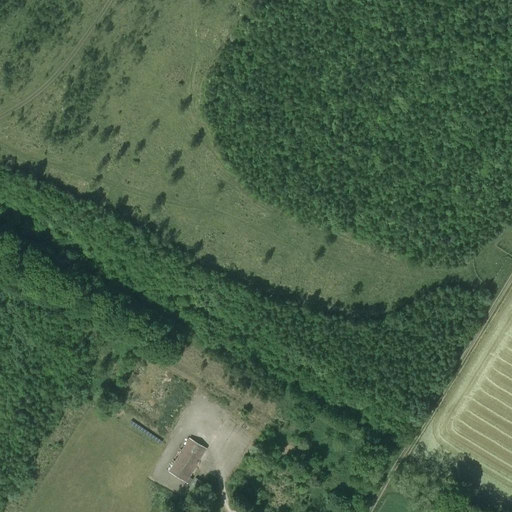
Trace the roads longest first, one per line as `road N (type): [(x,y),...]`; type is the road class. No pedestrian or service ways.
road 1 (track): [(185,0),(191,62),(186,83),(157,119),(65,166),(0,144)]
road 2 (track): [(367,511),(511,277)]
